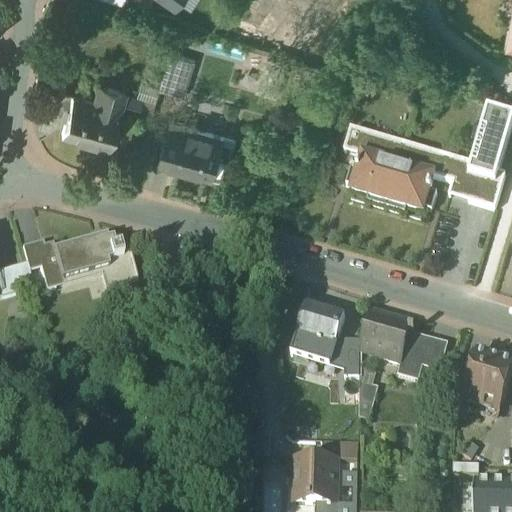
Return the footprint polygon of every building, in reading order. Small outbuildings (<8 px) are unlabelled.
[(407,32),(387,26),(383,38),(404,44),(407,32)] [(206,42),(203,53),(243,63),(246,52),(206,42)] [(173,56),(168,78),(189,82),(194,60),(173,56)] [(284,68),(266,63),(258,91),(276,97),(284,68)] [(69,75),(55,71),(49,92),(63,96),(69,75)] [(114,108),(73,97),(62,134),(110,148),(121,110),(114,108)] [(155,106),(123,97),(122,102),(117,100),(114,108),(121,110),(151,119),(155,106)] [(224,137),(171,122),(159,162),(213,177),(213,176),(221,178),(225,161),(230,162),(236,141),(224,138),(224,137)] [(511,145),(511,131),(488,125),(474,172),(469,190),(497,198),(501,183),(511,145)] [(474,172),(351,136),(344,161),(452,192),(448,206),(497,220),(507,185),(501,183),(497,198),(469,190),(474,172)] [(398,178),(362,168),(351,208),(387,218),(398,178)] [(433,188),(398,178),(387,218),(422,228),(433,188)] [(93,246),(54,257),(60,280),(86,273),(88,279),(107,273),(113,295),(126,291),(126,292),(128,292),(127,291),(129,290),(130,293),(138,290),(129,254),(124,255),(124,257),(122,258),(120,250),(115,252),(113,243),(94,249),(93,246)] [(56,293),(43,247),(23,253),(27,269),(29,277),(41,273),(47,295),(56,293)] [(27,269),(0,276),(0,297),(1,303),(34,294),(29,277),(27,269)] [(345,322),(306,310),(291,358),(330,370),(338,345),(345,322)] [(412,329),(371,317),(360,356),(401,368),(397,380),(419,386),(423,372),(423,371),(430,343),(414,339),(415,336),(410,335),(412,329)] [(448,348),(430,343),(423,371),(441,376),(448,348)] [(358,344),(338,345),(330,370),(345,374),(345,382),(359,382),(358,344)] [(469,384),(467,392),(466,409),(496,418),(505,404),(511,379),(511,368),(477,358),(469,384)] [(469,384),(458,381),(457,406),(466,409),(467,392),(469,384)] [(379,391),(360,386),(359,422),(370,424),(379,391)] [(253,439),(253,460),(271,460),(271,439),(253,439)] [(336,464),(287,463),(286,476),(296,477),(295,507),(335,508),(336,464)] [(466,511),(511,511),(511,472),(494,472),(493,484),(467,483),(466,511)]
